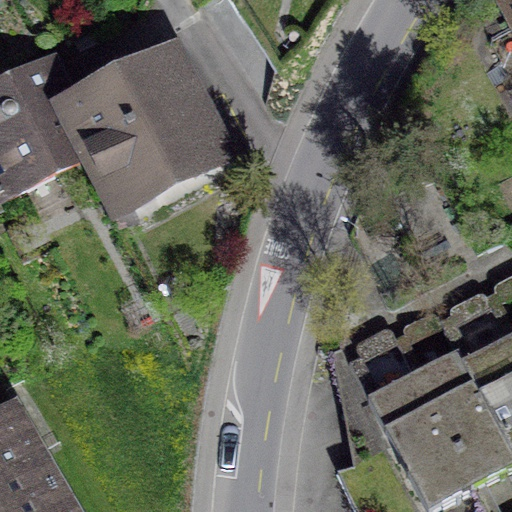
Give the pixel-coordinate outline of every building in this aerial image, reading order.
[(176,45),(68,98),(49,108),(81,173),(112,234),(239,170),(176,45)] [(0,212),(81,173),(49,108),(68,98),(50,63),(0,87),(0,212)] [(511,350),(509,344),(461,368),(511,469),(511,350)] [(470,498),(511,477),(511,469),(461,368),(457,359),(412,381),(470,498)] [(425,511),(441,511),(470,498),(412,381),(370,401),(425,511)] [(76,511),(21,419),(0,430),(0,511),(76,511)]
